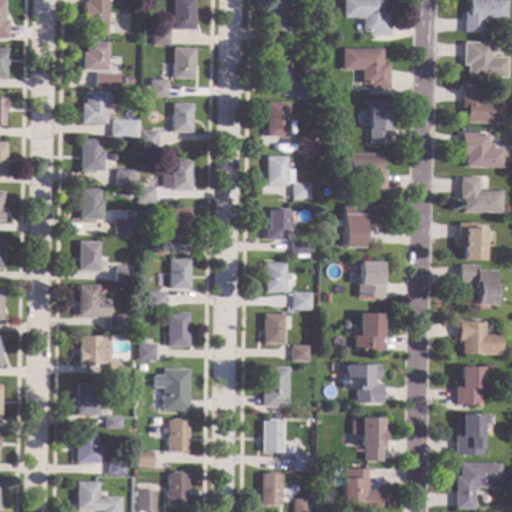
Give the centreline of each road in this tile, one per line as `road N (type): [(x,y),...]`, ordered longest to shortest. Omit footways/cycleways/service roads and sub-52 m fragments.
road 1 (residential): [(424,0),(416,511)]
road 2 (residential): [(228,0),(220,511)]
road 3 (residential): [(42,0),(35,511)]
